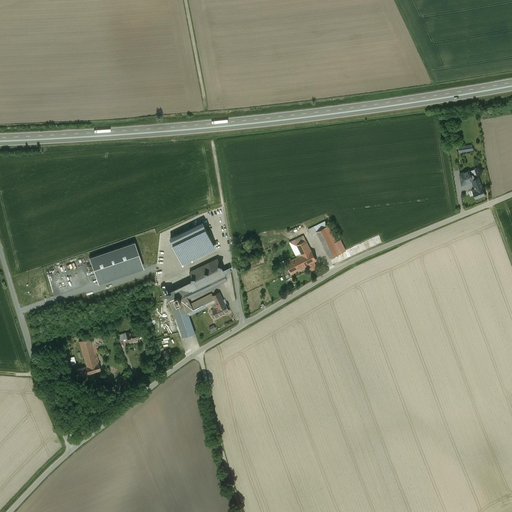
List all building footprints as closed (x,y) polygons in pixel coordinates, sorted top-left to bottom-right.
[(472,144),(458,147),(459,153),(473,151),(472,144)] [(469,174),(461,178),(460,178),(461,185),(472,180),(469,174)] [(478,177),(472,180),(475,187),(478,186),(479,187),(482,186),(478,177)] [(475,187),(472,189),(476,198),(485,194),(482,186),(479,187),(478,186),(475,187)] [(204,221),(170,237),(181,260),(215,244),(204,221)] [(313,226),(307,229),(309,232),(310,235),(316,232),(316,230),(313,226)] [(332,233),(327,235),(324,229),(317,233),(327,254),(339,248),(332,233)] [(302,235),(288,242),(296,257),(310,250),(302,235)] [(135,242),(89,257),(98,284),(144,269),(135,242)] [(296,257),(292,259),(297,269),(315,260),(310,250),(296,257)] [(217,259),(190,272),(193,280),(197,287),(224,274),(225,274),(217,259)] [(292,259),(285,262),(291,273),(296,270),(295,270),(297,269),(292,259)] [(225,274),(224,274),(227,280),(227,281),(233,282),(231,271),(225,274)] [(175,298),(178,304),(185,300),(227,280),(224,274),(197,287),(175,298)] [(193,280),(165,293),(169,301),(170,300),(175,298),(197,287),(193,280)] [(212,293),(188,305),(192,314),(212,304),(216,302),(213,296),(212,293)] [(225,304),(219,293),(213,296),(216,302),(218,307),(214,309),(212,310),(216,317),(223,314),(226,312),(229,311),(227,307),(229,306),(227,302),(225,304)] [(185,300),(178,304),(175,298),(170,300),(175,313),(187,309),(189,315),(189,316),(192,314),(188,305),(185,300)] [(187,309),(175,313),(183,337),(195,333),(189,316),(189,315),(187,309)] [(137,329),(126,333),(128,342),(139,338),(138,334),(137,329)] [(97,363),(89,338),(79,341),(87,366),(84,367),(77,369),(79,377),(101,370),(98,363),(97,363)] [(124,379),(128,387),(133,385),(130,376),(124,379)] [(115,395),(109,399),(113,403),(118,400),(115,395)]
